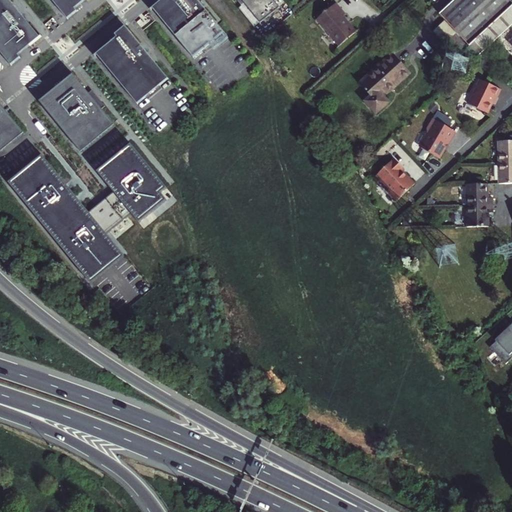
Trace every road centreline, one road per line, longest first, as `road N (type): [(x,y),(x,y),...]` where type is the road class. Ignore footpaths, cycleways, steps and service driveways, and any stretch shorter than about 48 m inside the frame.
road 1 (motorway): [(373,511),(121,372),(0,280)]
road 2 (trunk): [(346,511),(144,419),(0,368)]
road 3 (trunk): [(0,394),(290,511)]
road 4 (motorway): [(0,411),(109,462),(157,511)]
